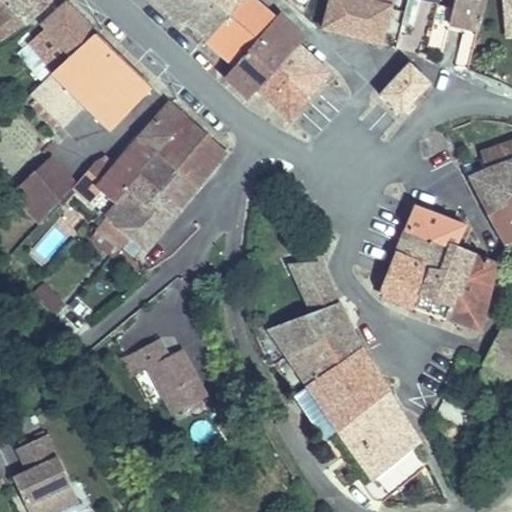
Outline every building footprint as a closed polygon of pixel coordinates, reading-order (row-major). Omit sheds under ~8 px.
[(0,0),(0,18),(11,11),(24,0),(0,0)] [(44,0),(31,11),(37,16),(22,32),(46,54),(63,40),(85,21),(64,0),(44,0)] [(177,0),(171,8),(203,35),(233,0),(177,0)] [(247,0),(233,0),(203,35),(233,62),(270,19),(247,0)] [(367,35),(376,0),(323,0),(317,22),(367,35)] [(376,0),(367,35),(389,41),(399,0),(376,0)] [(451,0),(450,6),(446,23),(465,28),(459,52),(470,55),(484,0),(451,0)] [(446,23),(450,6),(433,2),(423,42),(439,46),(446,23)] [(270,19),(233,62),(226,69),(252,92),(259,85),(279,62),(296,43),(304,35),(277,11),(270,19)] [(511,26),(488,15),(473,51),(484,56),(487,46),(511,57),(511,26)] [(63,40),(46,54),(35,63),(68,95),(91,71),(88,68),(110,44),(85,21),(63,40)] [(296,43),(279,62),(291,72),(314,92),(331,72),(296,43)] [(91,71),(68,95),(80,108),(125,60),(113,48),(91,71)] [(125,60),(80,108),(96,123),(140,74),(125,60)] [(410,61),(380,93),(401,113),(431,81),(410,61)] [(279,62),(259,85),(270,95),(291,72),(279,62)] [(291,72),(270,95),(294,115),(314,92),(291,72)] [(96,167),(113,182),(128,164),(145,143),(175,108),(158,91),(105,156),(96,167)] [(175,108),(145,143),(181,178),(211,144),(175,108)] [(511,124),(476,141),(491,173),(471,182),(474,187),(489,217),(511,203),(511,124)] [(145,143),(128,164),(163,198),(181,178),(145,143)] [(64,178),(81,193),(90,182),(86,179),(96,167),(105,156),(95,149),(84,154),(66,177),(64,178)] [(66,177),(55,167),(38,151),(3,189),(31,215),(64,178),(66,177)] [(113,182),(112,183),(104,193),(80,221),(105,245),(114,236),(122,245),(163,198),(128,164),(113,182)] [(90,182),(104,193),(112,183),(113,182),(96,167),(86,179),(90,182)] [(511,203),(489,217),(505,247),(511,245),(511,203)] [(412,206),(403,229),(453,246),(461,223),(412,206)] [(403,229),(393,255),(426,267),(445,273),(453,246),(403,229)] [(464,250),(453,246),(445,273),(426,267),(413,308),(443,318),(464,250)] [(499,262),(464,250),(443,318),(478,329),(499,262)] [(263,318),(289,354),(304,344),(321,367),(356,341),(310,251),(287,260),(306,304),(263,318)] [(426,267),(393,255),(378,297),(413,308),(426,267)] [(511,326),(500,321),(485,354),(511,367),(511,326)] [(117,359),(145,403),(162,393),(170,387),(179,381),(151,337),(138,346),(127,328),(103,343),(114,361),(117,359)] [(304,344),(289,354),(302,374),(286,386),(315,426),(322,421),(332,413),(378,378),(359,347),(356,341),(321,367),(304,344)] [(378,378),(332,413),(370,467),(412,438),(418,434),(380,377),(378,378)] [(173,391),(170,387),(162,393),(165,397),(173,391)] [(375,493),(384,487),(424,454),(412,438),(370,467),(332,413),(322,421),(369,485),(375,493)] [(2,450),(25,511),(56,511),(76,505),(48,432),(2,450)] [(295,511),(323,511),(321,510),(312,497),(295,511)]
